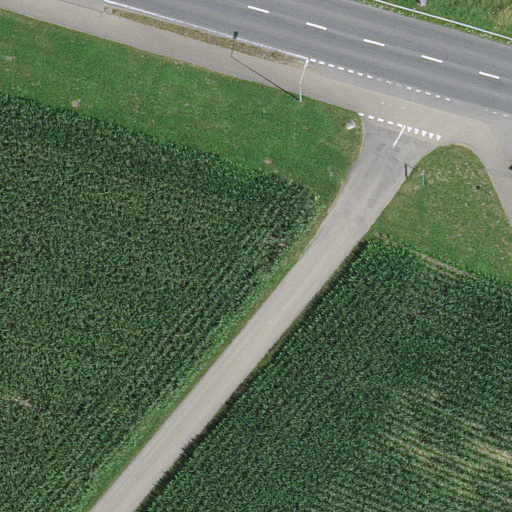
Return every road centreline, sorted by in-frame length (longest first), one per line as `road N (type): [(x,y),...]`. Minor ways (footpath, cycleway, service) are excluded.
road 1 (residential): [(439,64),(314,270),(114,511)]
road 2 (primary): [(221,0),(439,64)]
